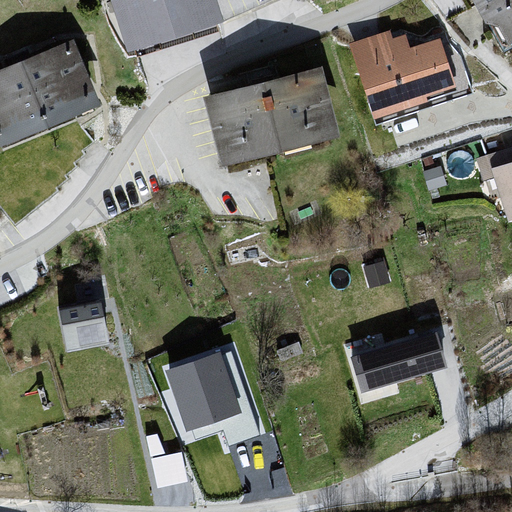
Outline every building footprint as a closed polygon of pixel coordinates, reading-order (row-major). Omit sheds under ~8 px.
[(105,0),(126,74),(210,50),(196,0),(105,0)] [(511,0),(469,0),(493,43),(511,33),(511,0)] [(341,54),(358,101),(435,73),(417,26),(341,54)] [(0,93),(0,167),(92,133),(67,69),(0,93)] [(197,104),(221,175),(325,141),(302,70),(197,104)] [(511,153),(472,166),(488,220),(511,213),(511,153)] [(100,300),(59,308),(67,351),(108,343),(100,300)] [(344,364),(359,406),(436,377),(420,335),(344,364)] [(221,352),(166,371),(187,430),(242,411),(221,352)] [(153,452),(156,482),(187,479),(184,449),(153,452)]
